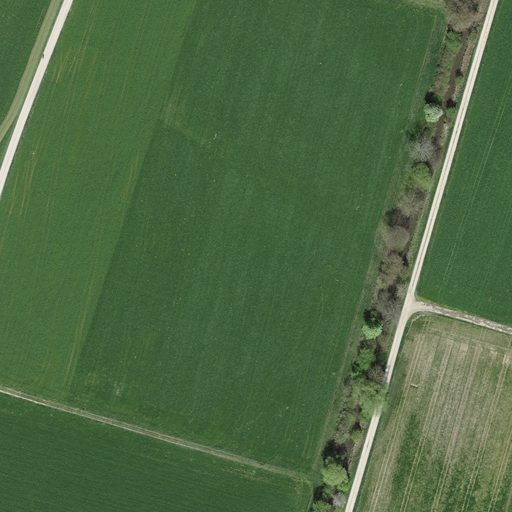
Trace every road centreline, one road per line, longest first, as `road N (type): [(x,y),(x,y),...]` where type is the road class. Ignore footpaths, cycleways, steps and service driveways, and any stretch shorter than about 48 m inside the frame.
road 1 (track): [(0,391),(317,485)]
road 2 (track): [(70,0),(0,188)]
